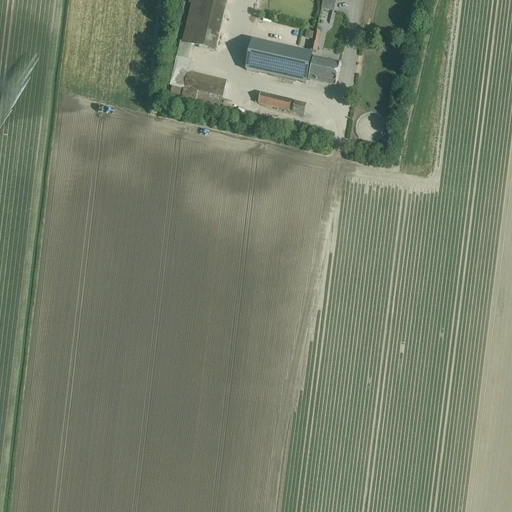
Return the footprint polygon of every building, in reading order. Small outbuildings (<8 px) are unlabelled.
[(222,99),(226,82),(189,74),(192,61),(191,61),(194,47),(215,51),(227,0),(189,0),(188,4),(191,5),(182,44),(180,43),(170,87),(171,87),(170,95),(195,101),(197,93),(222,99)] [(333,12),(336,0),(334,0),(323,0),(321,9),(333,12)] [(312,40),(313,33),(306,32),(305,39),(312,40)] [(315,54),(320,35),(314,34),(310,52),(315,54)] [(312,59),(313,55),(252,41),(245,72),(305,85),(306,82),(312,59)] [(306,82),(335,88),(340,65),(312,59),(306,82)] [(258,105),(289,112),(291,101),(261,94),(259,99),(256,98),(255,103),(258,104),(258,105)] [(303,116),(306,105),(295,102),(292,113),(303,116)]
